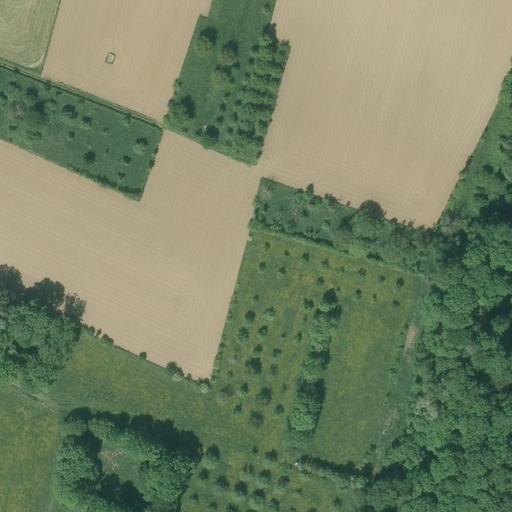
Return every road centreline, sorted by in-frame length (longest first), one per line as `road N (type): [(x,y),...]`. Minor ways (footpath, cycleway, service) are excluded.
road 1 (track): [(0,62),(260,167)]
road 2 (track): [(438,234),(260,167)]
